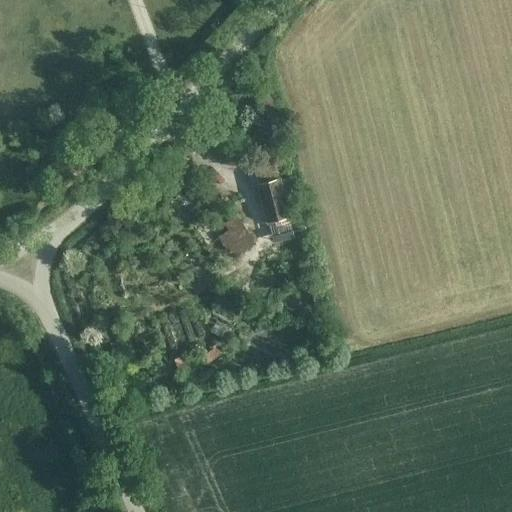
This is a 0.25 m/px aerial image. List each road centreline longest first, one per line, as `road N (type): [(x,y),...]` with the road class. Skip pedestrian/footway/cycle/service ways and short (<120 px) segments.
road 1 (unclassified): [(276,0),(158,133),(54,232)]
road 2 (unclassified): [(136,511),(40,305)]
